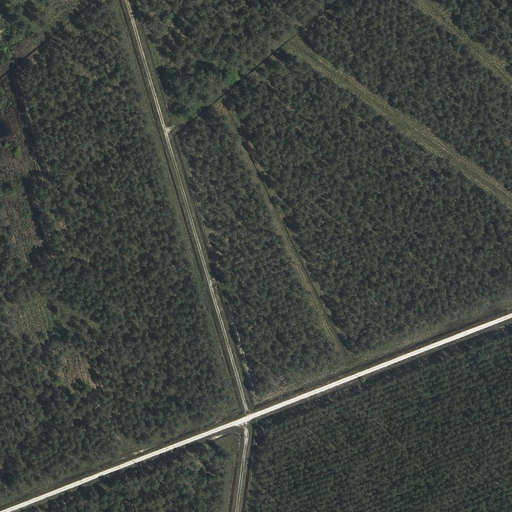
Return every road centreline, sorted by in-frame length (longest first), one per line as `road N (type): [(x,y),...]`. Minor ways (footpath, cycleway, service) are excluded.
road 1 (track): [(14,511),(511,318)]
road 2 (track): [(241,511),(253,419),(130,0)]
